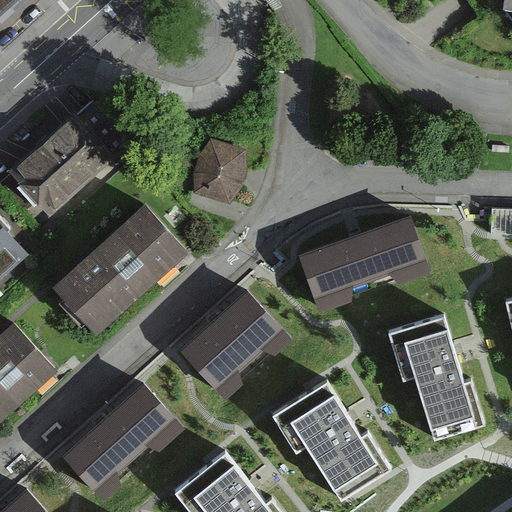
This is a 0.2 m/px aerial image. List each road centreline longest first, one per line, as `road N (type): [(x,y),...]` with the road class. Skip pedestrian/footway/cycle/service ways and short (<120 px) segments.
road 1 (residential): [(0,465),(313,191),(386,180),(511,184)]
road 2 (residential): [(337,0),(388,54),(443,87),(511,101)]
road 3 (primary): [(111,0),(0,99)]
